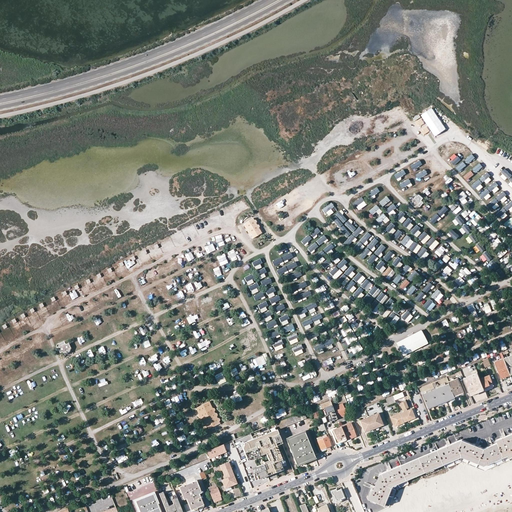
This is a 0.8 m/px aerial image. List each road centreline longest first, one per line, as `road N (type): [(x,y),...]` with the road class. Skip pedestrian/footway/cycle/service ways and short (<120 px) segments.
road 1 (primary): [(0,107),(157,61),(285,0)]
road 2 (primary): [(268,0),(85,77),(0,98)]
road 3 (unknown): [(256,326),(0,451)]
road 4 (unknown): [(245,303),(0,420)]
road 5 (tertiary): [(349,462),(511,395)]
road 6 (unknown): [(351,363),(288,243),(264,220)]
